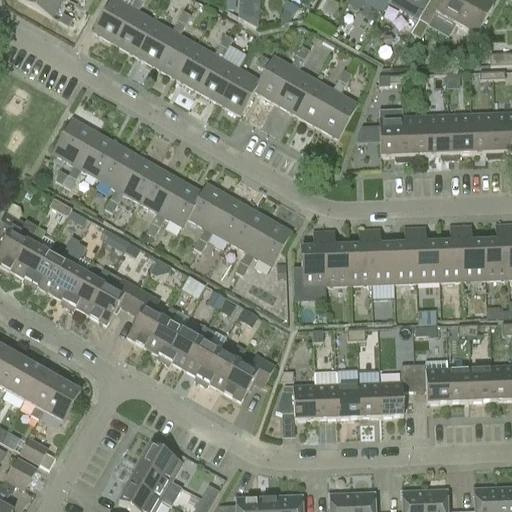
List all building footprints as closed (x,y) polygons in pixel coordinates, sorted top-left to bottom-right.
[(64,0),(63,0),(18,0),(17,2),(52,22),(64,0)] [(257,25),(259,0),(239,0),(237,23),(257,25)] [(358,13),(364,3),(359,0),(351,0),(347,7),(358,13)] [(391,0),(389,4),(388,6),(418,23),(431,0),(391,0)] [(444,0),(441,5),(431,0),(418,23),(428,29),(448,41),(455,29),(471,0),(444,0)] [(475,40),(492,10),(474,0),(471,0),(455,29),(475,40)] [(133,13),(130,11),(112,1),(92,36),(114,48),(133,13)] [(133,13),(114,48),(135,60),(154,25),(137,16),(143,6),(135,1),(130,11),(133,13)] [(294,16),(284,10),(279,28),(289,25),(294,16)] [(177,25),(185,30),(190,20),(183,15),(177,25)] [(68,31),(72,23),(62,18),(58,25),(68,31)] [(154,25),(135,60),(155,72),(175,37),(171,35),(154,25)] [(175,37),(155,72),(176,84),(196,49),(179,39),(185,30),(177,25),(171,35),(175,37)] [(219,49),(226,53),(232,43),(224,39),(219,49)] [(196,49),(176,84),(197,96),(217,61),(213,59),(196,49)] [(217,61),(197,96),(218,108),(238,73),(221,63),(226,53),(219,49),(213,59),(217,61)] [(296,61),(303,65),(309,55),(301,51),(296,61)] [(489,70),(511,68),(511,56),(489,58),(489,70)] [(294,72),(290,70),(272,60),(270,65),(265,75),(264,74),(258,85),(259,85),(253,95),(274,107),(294,72)] [(256,70),(264,74),(265,75),(270,65),(262,60),(256,70)] [(294,72),(274,107),(295,119),(315,84),(298,75),(303,65),(296,61),(290,70),(294,72)] [(446,79),(445,71),(433,72),(433,80),(446,79)] [(445,71),(446,79),(458,78),(458,71),(445,71)] [(238,73),(218,108),(240,120),(253,95),(259,85),(258,85),(238,73)] [(351,79),(347,77),(343,74),(337,84),(345,89),(351,79)] [(491,76),(492,83),(505,83),(504,75),(491,76)] [(492,83),(491,76),(479,76),(479,84),(492,83)] [(388,90),(388,87),(388,80),(377,80),(377,83),(378,91),(388,90)] [(315,84),(295,119),(316,131),(336,96),(332,94),(315,84)] [(336,96),(316,131),(337,143),(357,109),(339,98),(345,89),(337,84),(332,94),(336,96)] [(511,156),(511,104),(492,106),(495,162),(504,162),(504,157),(511,156)] [(492,106),(493,118),(470,119),(472,158),(485,157),(485,162),(495,162),(492,106)] [(472,158),(470,119),(447,120),(449,164),(459,163),(458,158),(472,158)] [(426,160),(425,120),(402,121),(403,166),(413,165),(413,160),(426,160)] [(449,164),(447,120),(425,120),(426,160),(439,159),(439,164),(449,164)] [(403,166),(402,121),(378,122),(380,161),(394,161),(394,166),(403,166)] [(77,172),(97,137),(71,123),(51,158),(73,170),(68,180),(75,184),(81,174),(77,172)] [(367,147),(367,131),(360,131),(355,147),(367,147)] [(98,184),(118,149),(97,137),(77,172),(81,174),(98,184)] [(119,196),(139,161),(118,149),(98,184),(115,194),(109,204),(117,208),(123,198),(119,196)] [(140,208),(160,173),(139,161),(119,196),(123,198),(140,208)] [(161,220),(180,185),(160,173),(140,208),(157,218),(151,227),(159,232),(164,222),(161,220)] [(62,190),(68,180),(60,176),(54,185),(62,190)] [(75,184),(68,180),(62,190),(70,194),(75,184)] [(161,220),(164,222),(182,232),(187,223),(202,197),(201,197),(180,185),(161,220)] [(208,235),(228,200),(206,188),(201,197),(202,197),(187,223),(204,233),(198,243),(206,247),(212,237),(208,235)] [(18,206),(23,197),(19,194),(14,203),(18,206)] [(228,246),(248,212),(228,200),(208,235),(212,237),(228,246)] [(71,215),(66,212),(61,209),(53,204),(48,212),(67,223),(71,215)] [(117,208),(109,204),(104,214),(112,218),(117,208)] [(249,259),(269,224),(248,212),(228,246),(246,257),(240,266),(248,271),(253,261),(249,259)] [(78,232),(83,222),(71,215),(66,225),(78,232)] [(0,269),(11,276),(37,231),(26,225),(24,229),(5,218),(0,226),(0,242),(4,244),(0,251),(0,269)] [(249,259),(253,261),(271,271),(291,236),(269,224),(249,259)] [(146,245),(150,247),(159,232),(151,227),(146,237),(149,239),(146,245)] [(507,284),(505,229),(494,229),(495,245),(483,245),(484,285),(507,284)] [(462,285),(459,230),(449,231),(449,247),(437,247),(439,286),(462,285)] [(484,285),(483,245),(471,246),(470,230),(459,230),(462,285),(484,285)] [(28,290),(47,257),(36,251),(45,236),(37,231),(11,276),(24,283),(22,287),(28,290)] [(416,287),(414,232),(403,232),(404,248),(392,249),(393,288),(416,287)] [(439,286),(437,247),(425,248),(425,232),(414,232),(416,287),(439,286)] [(105,243),(109,236),(104,233),(100,240),(105,243)] [(393,288),(392,249),(380,249),(379,233),(368,234),(370,289),(393,288)] [(370,289),(368,234),(358,234),(358,250),(346,251),(348,290),(370,289)] [(325,291),(323,235),(312,236),(313,252),(300,252),(301,291),(325,291)] [(348,290),(346,251),(334,251),(334,235),(323,235),(325,291),(348,290)] [(113,238),(109,236),(105,243),(104,245),(122,256),(123,255),(128,246),(113,238)] [(78,248),(79,247),(71,242),(58,264),(47,257),(28,290),(35,294),(37,291),(49,298),(77,248),(78,248)] [(206,247),(198,243),(193,253),(200,257),(206,247)] [(139,253),(128,246),(123,255),(134,261),(139,253)] [(85,252),(78,248),(77,248),(49,298),(61,305),(60,308),(66,312),(85,279),(74,272),(85,252)] [(248,271),(240,266),(235,276),(242,281),(248,271)] [(277,281),(286,281),(285,267),(277,267),(277,281)] [(85,279),(66,312),(72,315),(74,312),(86,319),(110,277),(102,273),(96,285),(85,279)] [(128,315),(140,294),(110,277),(86,319),(106,330),(118,310),(128,315)] [(204,289),(187,280),(180,292),(197,301),(204,289)] [(145,353),(163,323),(152,317),(159,305),(140,294),(128,315),(138,321),(126,342),(145,353)] [(224,301),(213,295),(207,306),(218,312),(224,301)] [(220,313),(228,318),(233,309),(225,304),(220,313)] [(169,311),(163,323),(145,353),(158,360),(156,363),(162,367),(181,334),(170,327),(177,316),(169,311)] [(243,312),(238,321),(252,329),(257,320),(243,312)] [(508,321),(508,313),(485,314),(486,322),(508,321)] [(510,339),(510,327),(501,328),(502,339),(510,339)] [(183,374),(207,332),(199,328),(192,340),(181,334),(162,367),(169,370),(171,367),(183,374)] [(467,341),(467,329),(457,329),(458,341),(467,341)] [(467,329),(467,341),(477,340),(477,329),(467,329)] [(428,339),(427,330),(414,330),(414,340),(428,339)] [(200,388),(219,355),(207,348),(214,337),(207,332),(183,374),(195,381),(194,384),(200,388)] [(356,345),(355,333),(347,333),(347,345),(356,345)] [(355,333),(356,345),(365,344),(364,333),(355,333)] [(312,335),(312,346),(323,346),(322,334),(312,335)] [(236,349),(229,361),(219,355),(200,388),(206,392),(208,388),(221,395),(237,365),(244,354),(236,349)] [(0,392),(5,395),(22,364),(4,354),(0,359),(0,392)] [(237,365),(221,395),(240,407),(252,386),(262,392),(274,371),(255,360),(248,372),(237,365)] [(24,406),(41,375),(22,364),(5,395),(24,406)] [(424,366),(424,368),(413,369),(414,396),(426,396),(426,408),(448,407),(447,373),(446,373),(446,365),(424,366)] [(379,388),(380,422),(403,421),(402,397),(414,396),(413,369),(400,369),(401,387),(379,388)] [(469,372),(470,406),(491,405),(490,371),(469,372)] [(490,371),(491,405),(511,404),(511,378),(511,371),(490,371)] [(447,373),(448,407),(470,406),(469,372),(447,373)] [(29,420),(38,425),(42,416),(43,416),(60,386),(41,375),(24,406),(34,411),(29,420)] [(278,387),(293,387),(293,376),(282,376),(278,387)] [(335,376),(313,377),(313,390),(314,390),(316,424),(337,423),(336,389),(335,376)] [(60,386),(43,416),(62,427),(79,397),(60,386)] [(357,389),(359,422),(380,422),(379,388),(357,389)] [(336,389),(337,423),(359,422),(357,389),(336,389)] [(293,425),(316,424),(314,390),(313,390),(292,391),(293,425)] [(281,418),(290,393),(284,391),(275,416),(281,418)] [(7,436),(0,447),(13,455),(20,443),(7,436)] [(18,459),(27,463),(38,470),(48,453),(28,442),(18,459)] [(139,469),(171,487),(182,467),(150,449),(139,469)] [(8,499),(10,500),(15,491),(23,496),(36,473),(16,462),(0,490),(0,511),(5,511),(2,510),(8,499)] [(129,488),(160,505),(171,487),(139,469),(129,488)] [(156,511),(160,505),(129,488),(118,507),(126,511),(156,511)] [(196,510),(199,511),(208,511),(218,495),(208,490),(196,510)] [(511,511),(511,492),(495,493),(495,511),(511,511)] [(495,511),(495,493),(473,494),(473,511),(495,511)] [(423,496),(423,511),(445,511),(445,495),(423,496)] [(423,511),(423,496),(401,497),(401,511),(423,511)] [(351,499),(351,511),(373,511),(373,498),(351,499)] [(351,511),(351,499),(329,499),(329,511),(351,511)] [(190,501),(185,509),(190,511),(195,511),(196,510),(199,505),(190,501)] [(278,511),(278,501),(257,502),(257,511),(278,511)] [(300,511),(300,501),(278,501),(278,511),(300,511)] [(216,511),(257,511),(257,502),(235,503),(235,510),(229,511),(228,511),(217,511),(221,504),(216,511)]
